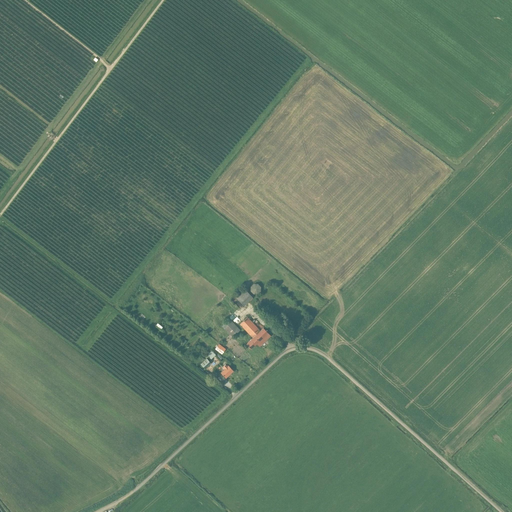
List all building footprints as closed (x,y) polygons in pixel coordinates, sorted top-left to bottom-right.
[(258,283),(253,283),(250,286),(250,291),(253,294),(258,294),(261,291),(261,287),(258,283)] [(253,297),(244,288),(235,297),(244,306),(253,297)] [(260,331),(247,317),(239,324),(253,338),(246,344),(251,349),(259,341),(261,344),(270,335),(263,328),(260,331)] [(240,330),(229,319),(222,326),(232,337),(240,330)] [(220,345),(216,349),(222,354),(225,350),(220,345)] [(211,350),(206,355),(210,359),(215,354),(211,350)] [(211,363),(207,358),(200,364),(205,369),(211,363)] [(227,366),(226,364),(223,367),(225,369),(221,373),(225,378),(233,371),(228,366),(227,366)]
